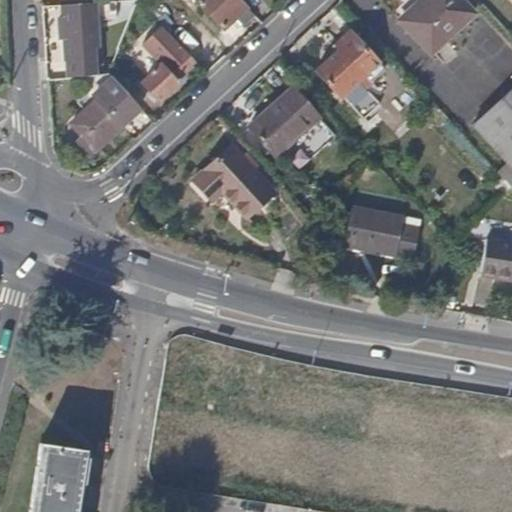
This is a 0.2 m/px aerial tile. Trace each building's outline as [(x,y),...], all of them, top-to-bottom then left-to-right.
[(246,6),(240,0),(195,0),(222,28),(246,6)] [(432,54),(476,15),(462,0),(424,0),(401,21),(432,54)] [(97,55),(93,1),(61,3),(64,77),(86,74),(95,73),(93,55),(97,55)] [(201,48),(184,29),(174,38),(178,43),(191,56),(201,48)] [(364,86),(382,69),(349,32),(336,43),(340,47),(315,70),(339,95),(341,94),(361,117),(378,101),(364,86)] [(194,66),(182,52),(175,44),(172,42),(152,59),(157,67),(142,82),(158,98),(194,66)] [(136,69),(117,48),(107,74),(115,82),(119,86),(136,69)] [(119,86),(115,82),(107,74),(106,72),(95,73),(86,74),(96,98),(69,124),(92,149),(139,108),(119,86)] [(511,82),(469,123),(511,168),(511,82)] [(274,156),(318,118),(290,87),(248,126),(249,127),(274,156)] [(271,194),(229,146),(191,180),(208,200),(219,190),(230,201),(245,218),(271,194)] [(510,187),(496,171),(488,179),(502,195),(510,187)] [(393,254),(399,224),(400,215),(352,206),(344,245),(393,254)] [(411,258),(416,228),(399,224),(393,254),(411,258)] [(511,280),(511,244),(483,239),(477,275),(511,280)] [(75,511),(85,450),(39,443),(28,511),(75,511)]
